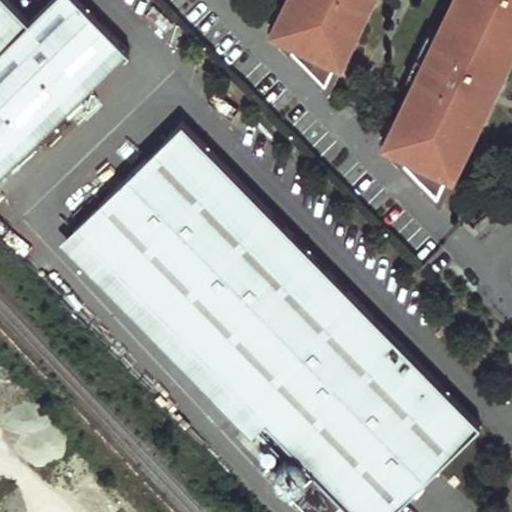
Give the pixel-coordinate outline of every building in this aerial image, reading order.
[(48,0),(30,18),(11,0),(0,0),(0,156),(120,39),(81,0),(48,0)] [(287,0),(285,5),(274,27),(274,29),(294,39),(310,47),(306,56),(326,77),(336,56),(343,59),(371,0),(287,0)] [(511,0),(457,0),(448,21),(445,20),(438,34),(434,41),(431,39),(424,54),(423,56),(416,71),(419,73),(415,80),(397,119),(386,141),(385,143),(406,153),(422,161),(418,170),(438,190),(448,170),(455,173),(483,113),(488,104),(484,102),(491,87),(498,74),(501,76),(511,52),(509,51),(511,45),(511,0)] [(285,5),(279,2),(268,24),(274,27),(285,5)] [(438,34),(428,29),(417,51),(424,54),(431,39),(434,41),(438,34)] [(0,177),(131,50),(120,39),(0,156),(0,177)] [(310,47),(294,39),(293,42),(306,56),(310,47)] [(423,56),(416,53),(406,76),(415,80),(419,73),(416,71),(423,56)] [(343,59),(336,56),(326,77),(331,83),(343,59)] [(498,91),(491,87),(484,102),(488,104),(483,113),(487,114),(498,91)] [(397,119),(390,115),(379,138),(386,141),(397,119)] [(388,511),(480,422),(184,119),(74,225),(265,420),(315,471),(291,494),(308,511),(329,511),(342,499),(354,511),(388,511)] [(422,161),(406,153),(405,156),(418,170),(422,161)] [(455,173),(448,170),(438,190),(444,196),(455,173)] [(265,420),(74,225),(61,239),(251,434),(265,420)] [(354,511),(342,499),(332,510),(333,511),(354,511)]
